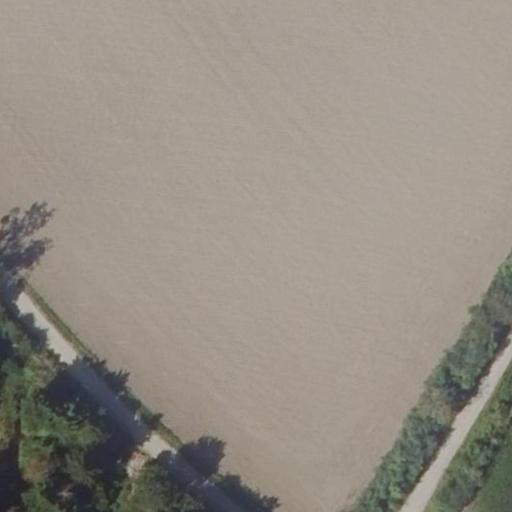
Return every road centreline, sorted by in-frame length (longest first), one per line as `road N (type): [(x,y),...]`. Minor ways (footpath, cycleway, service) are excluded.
road 1 (track): [(0,268),(163,464),(233,511)]
road 2 (track): [(511,342),(410,511)]
